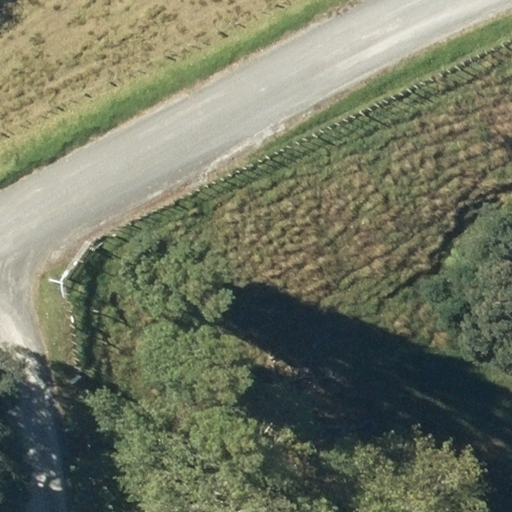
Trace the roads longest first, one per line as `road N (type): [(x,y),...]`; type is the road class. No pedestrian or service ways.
road 1 (unclassified): [(0,214),(432,0)]
road 2 (residential): [(0,347),(25,412),(41,511)]
